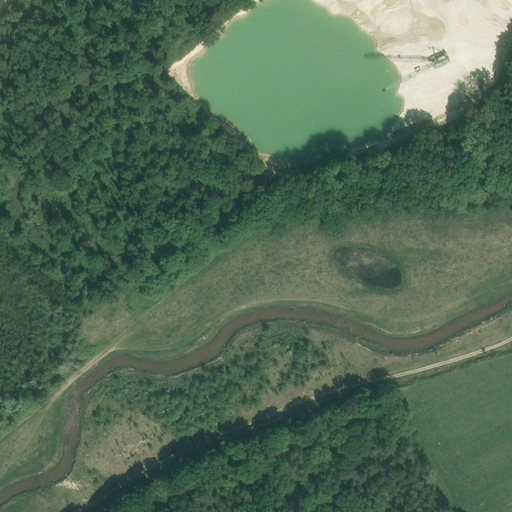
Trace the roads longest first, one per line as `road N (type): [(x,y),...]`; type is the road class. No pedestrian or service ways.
road 1 (track): [(511,57),(442,124),(275,183),(110,296)]
road 2 (track): [(511,338),(304,403),(179,454),(76,511)]
